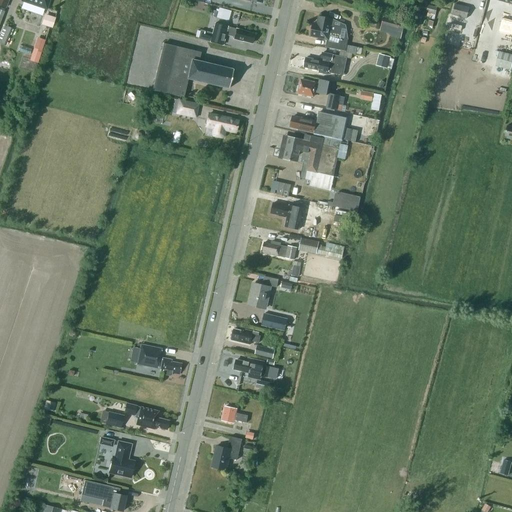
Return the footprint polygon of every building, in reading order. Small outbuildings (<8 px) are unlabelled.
[(0,0),(0,5),(6,8),(9,0),(0,0)] [(23,0),(23,1),(47,9),(49,0),(23,0)] [(452,15),(467,18),(469,8),(455,4),(452,15)] [(436,14),(437,7),(428,5),(426,12),(428,12),(427,17),(434,19),(436,14)] [(221,7),(218,17),(231,20),(233,10),(221,7)] [(412,21),(420,23),(422,15),(414,13),(412,21)] [(47,14),(45,25),(56,27),(58,16),(47,14)] [(313,23),(310,36),(327,39),(328,39),(329,35),(332,36),(338,37),(339,38),(341,27),(331,25),(332,19),(319,16),(317,24),(313,23)] [(381,25),(399,29),(400,22),(383,18),(381,25)] [(212,33),(201,31),(199,40),(223,46),(226,35),(234,37),(234,39),(242,41),(243,41),(252,43),(254,34),(246,32),(246,31),(236,29),(227,27),(228,26),(214,23),(212,33)] [(5,24),(0,36),(0,41),(8,45),(15,28),(5,24)] [(511,28),(503,26),(499,39),(511,42),(511,28)] [(42,62),(46,38),(37,37),(33,61),(42,62)] [(327,41),(325,47),(346,51),(346,52),(361,55),(361,54),(362,48),(347,45),(347,46),(327,41)] [(152,90),(165,93),(183,97),(184,97),(183,96),(188,79),(229,88),(233,70),(198,61),(200,53),(201,52),(163,43),(152,90)] [(306,58),(304,67),(320,70),(319,72),(327,74),(328,72),(333,73),(343,76),(343,75),(347,58),(351,59),(352,53),(341,51),(340,56),(326,53),(323,53),(321,61),(306,58)] [(380,54),(377,65),(387,68),(392,69),(394,60),(390,58),(390,56),(380,54)] [(318,84),(316,83),(301,80),(298,93),(313,96),(314,92),(327,95),(330,81),(319,79),(318,84)] [(360,99),(380,102),(382,94),(362,91),(360,99)] [(326,107),(337,110),(340,96),(329,94),(326,107)] [(175,114),(196,119),(199,104),(178,100),(175,114)] [(293,116),(290,127),(297,128),(297,129),(306,131),(307,130),(317,132),(317,133),(325,135),(341,139),(342,139),(342,137),(349,138),(352,128),(345,126),(346,118),(319,112),(317,121),(309,119),(302,117),(302,118),(293,116)] [(237,121),(216,116),(216,115),(209,114),(206,126),(213,128),(212,134),(213,135),(221,137),(223,136),(224,130),(235,132),(237,121)] [(283,158),(283,159),(298,162),(304,163),(308,164),(304,178),(312,180),(310,186),(328,190),(330,184),(332,184),(340,149),(339,148),(341,139),(325,135),(325,139),(312,136),(310,142),(304,140),(303,140),(288,137),(288,136),(288,137),(285,150),(285,151),(283,158)] [(291,195),(293,184),(281,181),(279,193),(291,195)] [(354,196),(339,193),(336,194),(334,203),(333,207),(357,212),(359,204),(354,203),(353,201),(354,196)] [(273,203),(271,213),(279,214),(279,215),(287,217),(285,226),(299,230),(303,208),(289,205),(289,206),(281,204),(281,205),(273,203)] [(301,240),(299,247),(317,251),(318,247),(318,245),(319,242),(302,238),(301,240)] [(264,242),(262,252),(278,256),(294,260),(296,247),(288,246),(288,247),(280,245),(281,243),(272,241),(271,244),(264,242)] [(318,247),(317,251),(321,252),(342,257),(345,247),(327,242),(326,247),(322,246),(322,248),(318,247)] [(291,275),(300,276),(303,262),(294,261),(291,275)] [(277,287),(278,280),(265,277),(262,286),(254,284),(249,304),(265,308),(270,288),(270,287),(270,285),(277,287)] [(278,289),(288,291),(290,282),(280,280),(278,289)] [(288,320),(264,314),(262,327),(286,332),(288,320)] [(260,336),(258,335),(259,332),(253,331),(253,332),(244,330),(244,331),(234,329),(231,340),(250,344),(251,341),(259,343),(260,336)] [(162,361),(159,361),(161,349),(141,345),(137,364),(160,369),(160,371),(164,372),(164,373),(165,375),(170,376),(171,375),(172,373),(179,374),(181,364),(171,362),(171,360),(162,358),(162,361)] [(255,354),(273,359),(275,350),(257,345),(255,354)] [(236,360),(234,369),(242,371),(249,373),(248,376),(261,379),(261,375),(268,377),(270,367),(263,366),(264,362),(259,361),(252,359),(251,363),(248,362),(244,361),(244,362),(236,360)] [(256,387),(268,390),(270,383),(258,380),(256,387)] [(128,404),(126,409),(136,411),(135,415),(138,416),(136,425),(154,429),(155,427),(167,430),(169,421),(157,418),(159,411),(128,404)] [(237,420),(246,423),(247,423),(248,416),(235,413),(236,408),(226,406),(223,421),(233,423),(234,419),(237,420)] [(103,410),(100,422),(106,424),(109,412),(103,410)] [(109,412),(106,424),(120,427),(123,416),(109,412)] [(237,460),(242,439),(230,436),(227,448),(216,446),(211,467),(226,470),(229,458),(237,460)] [(99,437),(98,445),(111,445),(112,438),(99,437)] [(127,460),(131,444),(118,441),(114,457),(112,457),(109,472),(116,474),(116,475),(121,476),(121,475),(131,477),(132,470),(133,469),(134,468),(134,466),(133,465),(134,462),(127,460)] [(245,446),(243,450),(249,452),(246,463),(251,464),(254,453),(251,452),(252,447),(245,446)] [(503,459),(499,473),(507,475),(511,461),(503,459)] [(103,500),(102,506),(123,511),(126,496),(115,494),(116,488),(85,480),(81,494),(103,500)]
